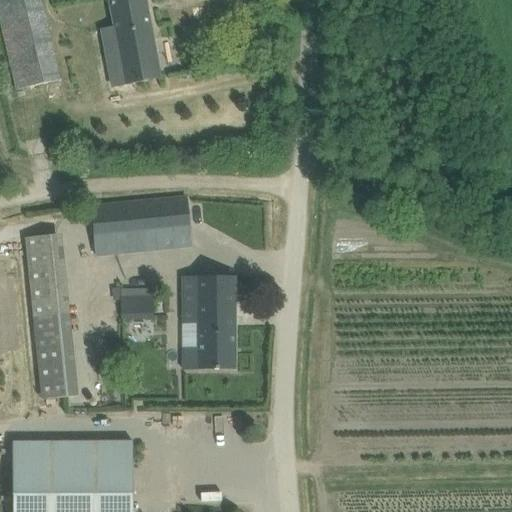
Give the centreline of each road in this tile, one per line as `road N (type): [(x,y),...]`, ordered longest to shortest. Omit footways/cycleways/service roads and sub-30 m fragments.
road 1 (unclassified): [(293,511),(305,150)]
road 2 (unclassified): [(511,228),(305,150)]
road 3 (unclassified): [(305,150),(314,0)]
